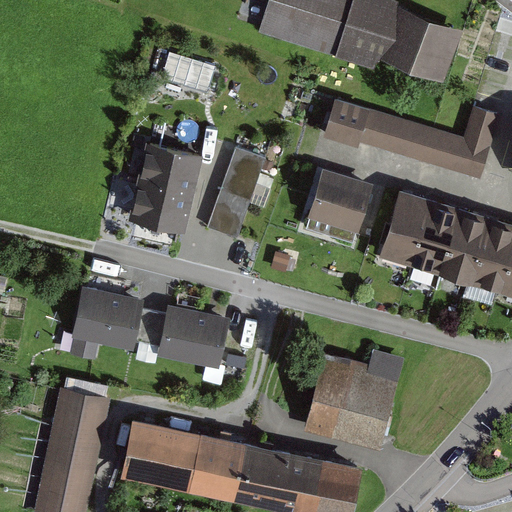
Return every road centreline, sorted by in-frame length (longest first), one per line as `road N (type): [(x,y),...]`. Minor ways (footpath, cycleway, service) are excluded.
road 1 (residential): [(511,359),(96,244)]
road 2 (tertiary): [(418,495),(511,382)]
